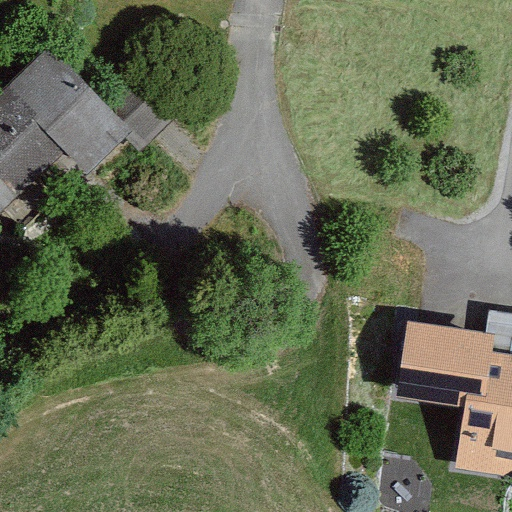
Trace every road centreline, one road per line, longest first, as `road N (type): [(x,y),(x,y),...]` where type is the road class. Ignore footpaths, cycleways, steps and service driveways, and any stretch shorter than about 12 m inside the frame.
road 1 (residential): [(253,150),(308,268),(300,311),(266,340),(243,343),(223,340),(191,316),(179,278),(183,258),(230,191)]
road 2 (residential): [(264,0),(253,150)]
